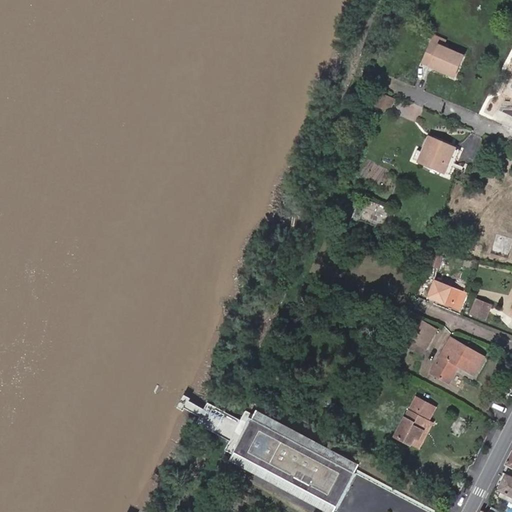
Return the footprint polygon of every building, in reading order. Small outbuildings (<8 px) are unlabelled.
[(435,36),(432,42),(444,47),(447,41),(435,36)] [(423,62),(456,77),(465,56),(444,47),(432,42),(423,62)] [(394,100),(373,90),(368,102),(389,111),(394,100)] [(426,154),(433,137),(428,135),(421,151),(426,154)] [(454,146),(433,137),(426,154),(421,151),(418,150),(414,159),(443,171),(454,146)] [(455,163),(461,149),(454,146),(443,171),(450,174),(454,165),(461,168),(462,166),(455,163)] [(367,184),(383,185),(385,164),(368,163),(367,184)] [(501,185),(505,177),(495,172),(488,189),(505,196),(508,187),(501,185)] [(480,191),(477,198),(478,198),(487,202),(488,203),(492,196),(480,191)] [(487,202),(478,198),(476,203),(485,207),(487,202)] [(497,236),(493,251),(511,255),(511,254),(511,218),(501,215),(497,236)] [(485,249),(493,251),(497,236),(489,234),(485,249)] [(450,241),(440,239),(439,244),(441,245),(440,248),(444,249),(445,246),(448,246),(450,241)] [(469,250),(472,242),(466,239),(462,248),(469,250)] [(483,246),(472,242),(469,250),(480,255),(483,246)] [(442,256),(434,254),(429,265),(438,269),(442,256)] [(466,293),(436,281),(430,296),(460,308),(466,293)] [(492,305),(477,299),(471,313),(487,319),(492,305)] [(412,341),(427,349),(438,329),(423,321),(412,340),(412,341)] [(424,354),(427,349),(412,341),(412,340),(409,338),(406,345),(424,354)] [(458,364),(460,366),(475,375),(485,357),(452,338),(432,372),(450,383),(458,369),(456,368),(458,364)] [(225,450),(235,456),(237,452),(256,419),(252,417),(248,423),(206,403),(204,408),(192,402),(194,398),(187,395),(180,408),(187,411),(188,409),(200,417),(197,423),(230,441),(225,450)] [(436,408),(418,397),(397,436),(412,443),(416,437),(420,439),(429,421),(436,408)] [(364,462),(262,408),(256,419),(358,474),(364,462)] [(358,474),(256,419),(237,452),(339,506),(358,474)] [(434,423),(429,421),(420,439),(416,437),(412,443),(420,448),(434,423)] [(235,456),(232,461),(328,511),(336,511),(339,506),(237,452),(235,456)] [(511,475),(508,474),(500,490),(502,491),(500,495),(511,500),(511,475)] [(490,501),(485,511),(486,511),(508,511),(501,507),(490,501)] [(501,507),(508,511),(511,505),(505,501),(501,507)]
